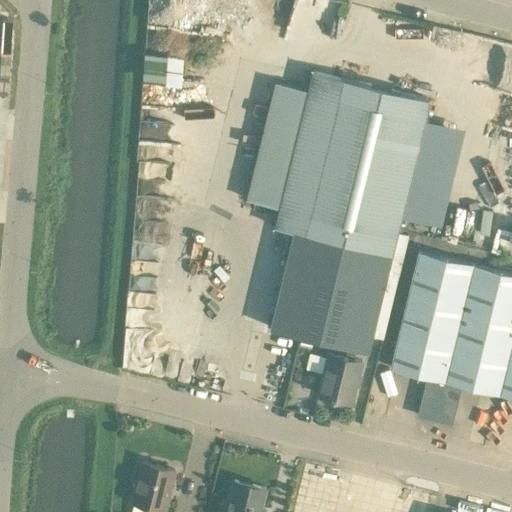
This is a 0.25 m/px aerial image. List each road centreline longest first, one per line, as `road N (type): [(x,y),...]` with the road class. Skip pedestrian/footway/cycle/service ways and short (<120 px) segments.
road 1 (unclassified): [(511,484),(141,396)]
road 2 (unclassified): [(8,369),(32,0)]
road 3 (unclassified): [(8,369),(141,396)]
